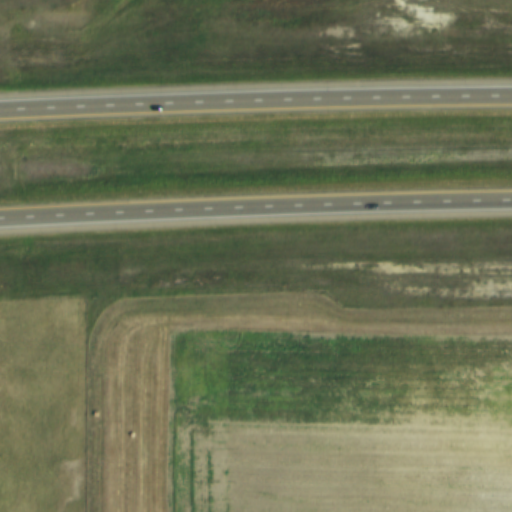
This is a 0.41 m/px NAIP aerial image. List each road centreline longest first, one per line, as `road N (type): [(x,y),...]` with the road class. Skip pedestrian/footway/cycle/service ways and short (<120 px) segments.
road 1 (motorway): [(0,223),(511,206)]
road 2 (motorway): [(511,98),(0,112)]
road 3 (track): [(111,511),(111,322)]
